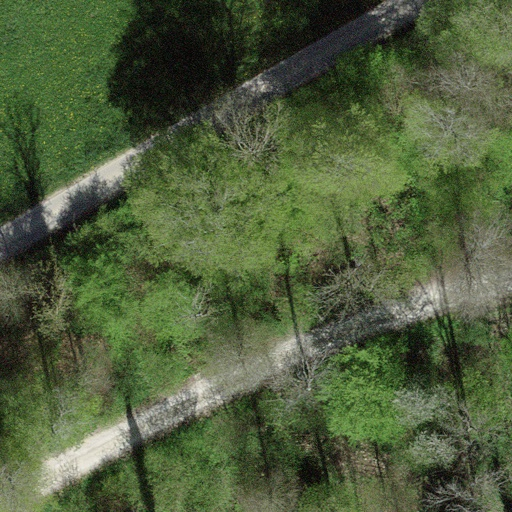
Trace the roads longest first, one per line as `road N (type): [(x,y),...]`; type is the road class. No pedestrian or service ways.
road 1 (track): [(511,278),(460,289),(257,365),(0,503)]
road 2 (track): [(0,243),(419,0)]
